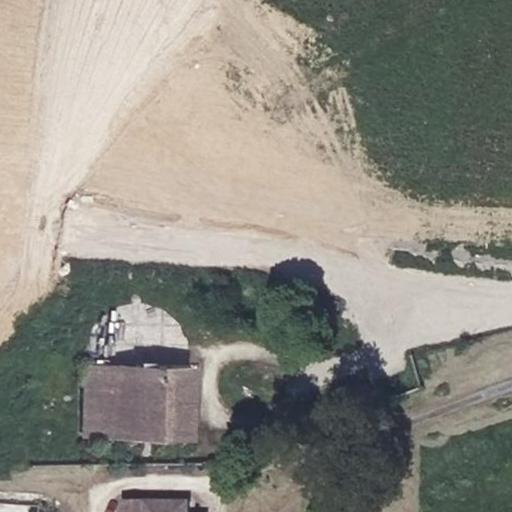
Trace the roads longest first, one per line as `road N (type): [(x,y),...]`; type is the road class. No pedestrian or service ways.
road 1 (track): [(511,387),(232,477)]
road 2 (track): [(313,368),(511,319)]
